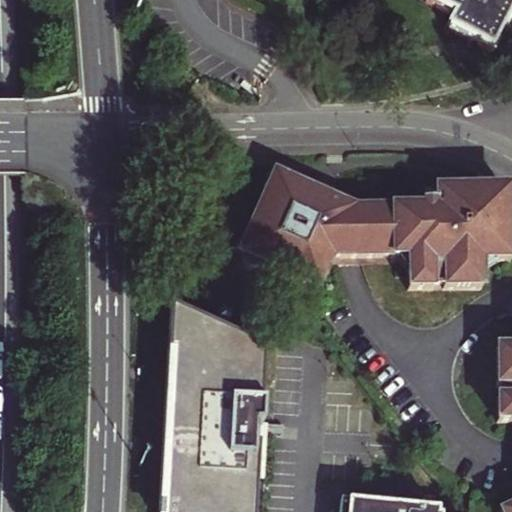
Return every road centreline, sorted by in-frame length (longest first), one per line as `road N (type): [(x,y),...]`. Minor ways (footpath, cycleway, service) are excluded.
road 1 (residential): [(511,157),(392,125),(104,135)]
road 2 (primary): [(102,511),(104,135)]
road 3 (primary): [(104,135),(94,0)]
